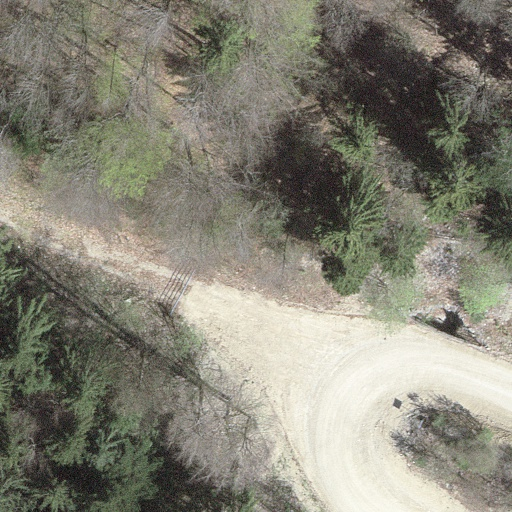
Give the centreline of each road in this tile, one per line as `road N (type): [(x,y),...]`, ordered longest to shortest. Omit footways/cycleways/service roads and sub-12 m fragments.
road 1 (track): [(359,414),(0,229)]
road 2 (track): [(511,406),(436,376),(359,414)]
